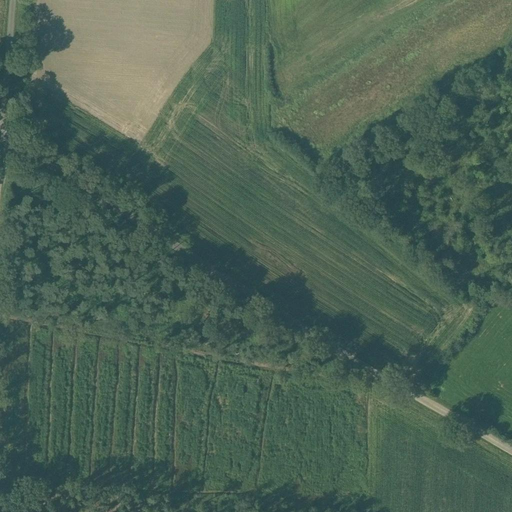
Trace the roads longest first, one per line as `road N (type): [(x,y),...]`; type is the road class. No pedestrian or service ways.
road 1 (unclassified): [(511,452),(3,130)]
road 2 (unclassified): [(3,130),(12,0)]
